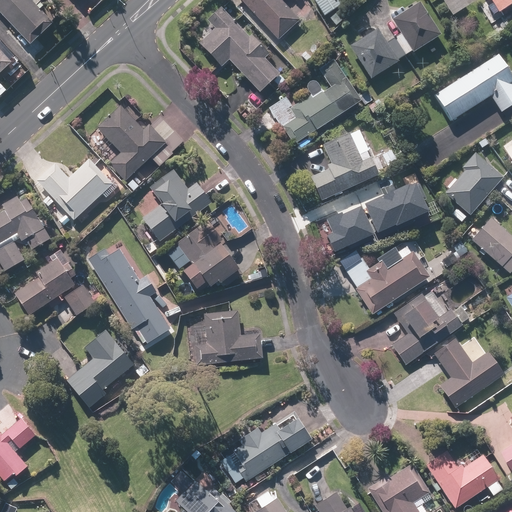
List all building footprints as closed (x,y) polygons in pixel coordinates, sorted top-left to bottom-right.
[(0,0),(0,15),(28,45),(50,25),(26,0),(0,0)] [(235,0),(275,40),(296,20),(279,2),(281,0),(235,0)] [(310,0),(324,17),(341,4),(337,0),(310,0)] [(467,7),(462,0),(442,0),(440,1),(450,17),(467,7)] [(511,0),(483,0),(485,3),(481,6),(491,20),(511,6),(511,2),(511,1),(511,0)] [(384,43),(375,29),(347,47),(368,80),(438,36),(417,3),(390,20),(399,34),(384,43)] [(284,81),(277,74),(264,60),(267,57),(218,7),(205,20),(213,29),(197,45),(220,69),(228,62),(258,93),(271,81),(277,88),(284,81)] [(511,79),(497,54),(430,95),(448,123),(488,97),(498,113),(511,104),(511,87),(510,84),(511,82),(511,79)] [(0,80),(12,69),(0,55),(0,80)] [(290,108),(284,98),(265,109),(278,129),(282,127),(293,145),(359,104),(332,61),(320,68),(332,88),(321,94),(313,81),(303,87),(309,96),(290,108)] [(141,131),(119,107),(95,130),(119,154),(106,168),(131,193),(139,186),(131,178),(149,160),(157,168),(182,144),(160,121),(151,130),(146,126),(141,131)] [(368,157),(357,132),(323,147),(332,167),(308,177),(319,202),(394,169),(386,150),(368,157)] [(511,140),(502,147),(511,162),(511,140)] [(442,197),(456,208),(449,216),(458,224),(465,216),(468,219),(502,178),(472,153),(459,168),(463,171),(442,197)] [(54,202),(66,215),(57,223),(64,229),(72,221),(100,195),(105,200),(118,188),(110,179),(107,183),(86,161),(66,179),(57,169),(39,186),(48,195),(41,202),(47,208),(54,202)] [(195,185),(187,190),(173,170),(145,189),(157,206),(138,220),(155,244),(210,206),(195,185)] [(345,222),(329,227),(337,251),(403,230),(391,191),(340,207),(345,222)] [(19,245),(25,242),(31,252),(48,242),(24,202),(0,216),(0,270),(1,273),(22,260),(12,243),(16,240),(19,245)] [(411,218),(414,226),(428,221),(425,213),(411,218)] [(511,239),(488,218),(478,230),(475,227),(464,238),(507,276),(511,269),(511,239)] [(175,245),(190,265),(176,275),(190,294),(202,286),(206,292),(215,285),(217,287),(235,274),(215,247),(220,243),(205,223),(175,245)] [(370,316),(428,278),(416,261),(424,256),(410,235),(373,259),(376,263),(366,270),(358,258),(340,270),(370,316)] [(144,275),(136,280),(117,250),(109,255),(104,248),(87,258),(144,346),(168,330),(149,300),(156,295),(144,275)] [(459,259),(451,248),(447,251),(436,258),(443,269),(459,259)] [(74,318),(92,306),(58,251),(45,259),(49,265),(33,275),(36,280),(11,295),(25,317),(60,295),(74,318)] [(458,308),(451,313),(449,310),(444,314),(428,290),(391,315),(404,334),(389,344),(405,366),(468,322),(458,308)] [(257,334),(239,336),(236,311),(200,315),(201,322),(190,323),(194,366),(260,360),(257,334)] [(82,350),(90,360),(63,382),(86,410),(104,396),(101,393),(131,368),(103,333),(82,350)] [(432,354),(448,379),(437,387),(452,409),(500,377),(485,354),(470,365),(453,340),(432,354)] [(240,486),(244,483),(307,442),(289,414),(258,435),(255,430),(219,453),(240,486)] [(511,444),(500,452),(511,471),(511,416),(509,418),(511,424),(511,444)] [(0,481),(3,485),(8,491),(18,483),(13,477),(25,467),(7,445),(10,443),(17,451),(33,437),(20,422),(1,438),(0,437),(0,481)] [(447,450),(423,466),(450,508),(484,486),(491,498),(502,491),(479,454),(459,468),(447,450)] [(409,463),(365,489),(378,511),(426,511),(422,504),(430,499),(409,463)] [(231,511),(211,491),(205,496),(179,469),(169,480),(181,493),(173,501),(182,510),(179,511),(231,511)] [(351,511),(348,507),(344,509),(333,492),(312,505),(316,511),(351,511)] [(283,511),(275,499),(272,501),(266,493),(254,501),(259,509),(254,511),(283,511)]
